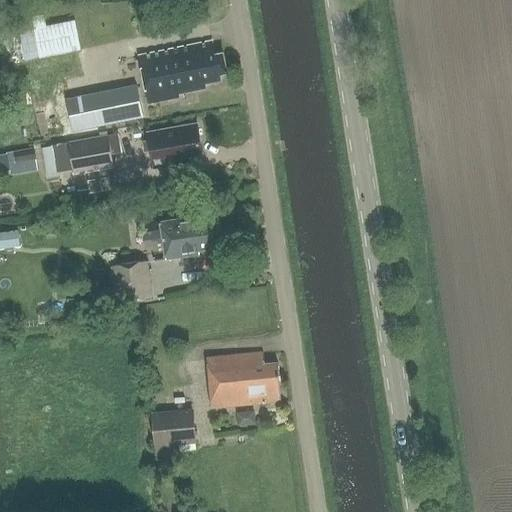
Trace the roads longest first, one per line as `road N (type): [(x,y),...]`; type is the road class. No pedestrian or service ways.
road 1 (tertiary): [(414,511),(331,0)]
road 2 (unclassified): [(316,511),(236,0)]
